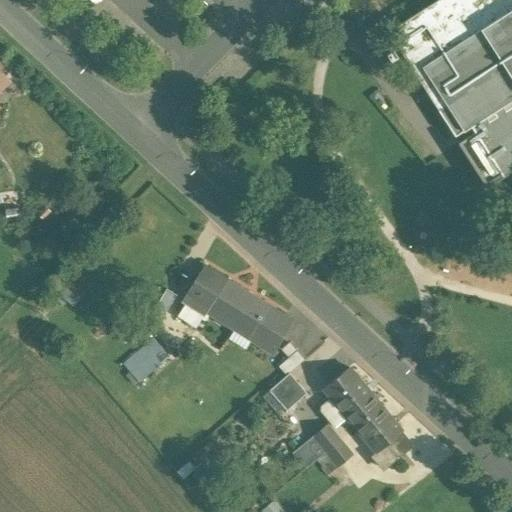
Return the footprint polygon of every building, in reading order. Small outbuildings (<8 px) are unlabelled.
[(511,0),(436,0),(389,30),(398,44),(386,51),(391,59),(402,52),(455,136),(471,126),(474,132),(458,142),(487,187),(511,170),(511,0)] [(0,70),(0,87),(7,81),(8,83),(10,82),(0,70)] [(292,321),(204,265),(182,300),(186,302),(178,315),(194,326),(197,325),(204,314),(205,314),(207,311),(273,352),(292,321)] [(167,289),(154,309),(164,315),(177,295),(167,289)] [(153,338),(123,364),(139,382),(169,356),(153,338)] [(289,342),(281,349),(289,357),(296,351),(289,342)] [(289,357),(279,366),(286,375),(289,373),(304,359),(296,351),(289,357)] [(381,405),(349,367),(323,388),(331,398),(321,406),(320,410),(335,427),(347,417),(355,426),(381,405)] [(286,375),(269,390),(287,410),(307,393),(289,373),(286,375)] [(402,431),(381,405),(355,426),(376,452),(376,453),(402,431)] [(327,424),(313,435),(314,436),(326,451),(340,439),(327,424)] [(402,431),(376,453),(376,452),(372,455),(383,469),(413,444),(402,431)] [(326,451),(314,436),(304,444),(316,458),(326,451)] [(340,439),(326,451),(332,458),(339,466),(352,455),(340,439)] [(208,444),(193,457),(203,468),(218,455),(208,444)] [(326,451),(316,458),(323,466),(332,458),(326,451)] [(284,511),(274,499),(262,509),(264,511),(284,511)]
